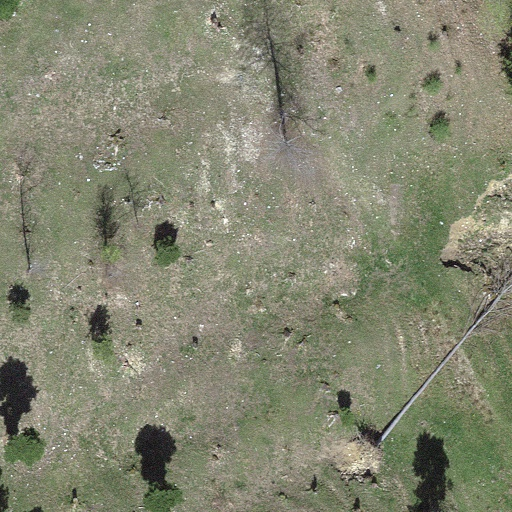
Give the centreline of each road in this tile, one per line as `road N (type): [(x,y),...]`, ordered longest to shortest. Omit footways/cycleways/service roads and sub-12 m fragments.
road 1 (track): [(218,0),(283,79),(409,297),(475,389),(511,421)]
road 2 (track): [(283,79),(103,38),(0,82)]
